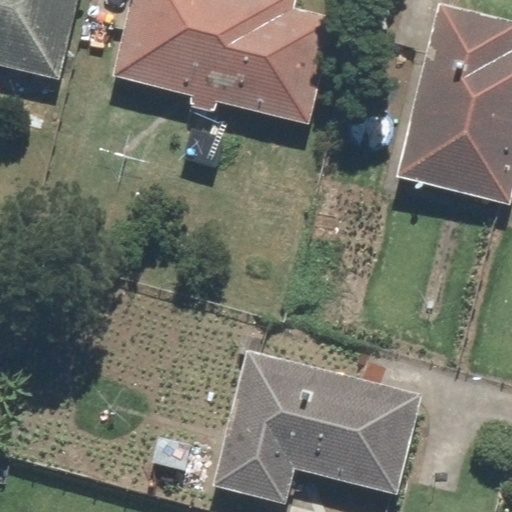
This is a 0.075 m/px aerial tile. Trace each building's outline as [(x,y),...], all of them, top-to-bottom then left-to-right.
[(0,0),(0,71),(60,85),(79,0),(0,0)] [(123,0),(105,85),(306,128),(328,27),(295,19),(298,0),(123,0)] [(511,57),(511,58),(511,56),(511,31),(427,15),(395,190),(511,211),(511,57)] [(235,136),(191,123),(176,173),(220,186),(235,136)] [(207,497),(267,511),(281,511),(291,474),(393,499),(417,401),(241,357),(207,497)] [(203,436),(155,424),(143,473),(191,485),(203,436)]
